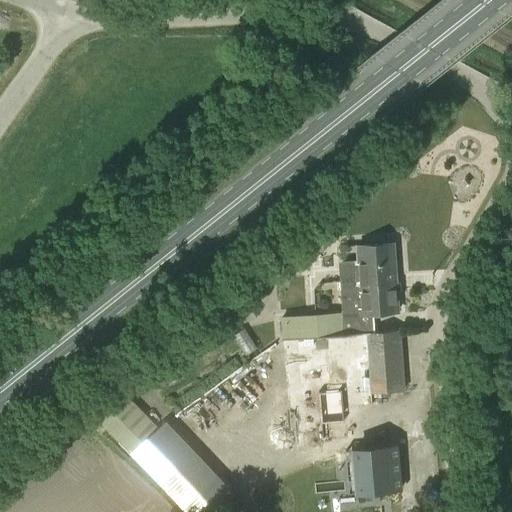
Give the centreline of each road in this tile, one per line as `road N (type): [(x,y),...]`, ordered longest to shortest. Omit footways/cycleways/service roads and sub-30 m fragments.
road 1 (primary): [(0,387),(487,0)]
road 2 (unclassified): [(511,125),(488,95),(355,18),(75,17)]
road 3 (unclassified): [(511,162),(440,293),(443,374)]
road 4 (track): [(443,374),(454,511)]
road 5 (unclassified): [(0,123),(75,17)]
